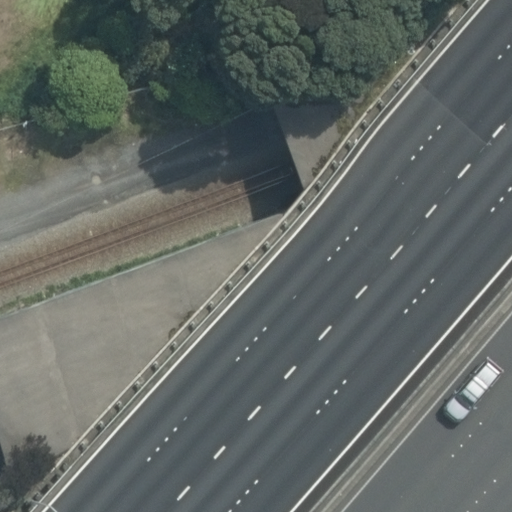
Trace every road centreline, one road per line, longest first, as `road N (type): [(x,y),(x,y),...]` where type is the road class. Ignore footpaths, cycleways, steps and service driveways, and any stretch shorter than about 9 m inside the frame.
road 1 (motorway): [(223,511),(511,181)]
road 2 (motorway): [(511,398),(410,511)]
